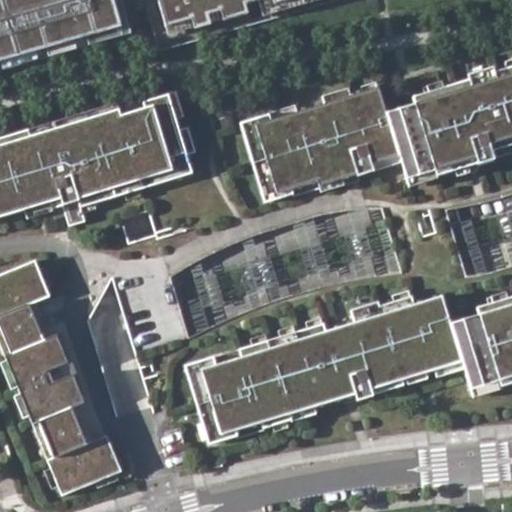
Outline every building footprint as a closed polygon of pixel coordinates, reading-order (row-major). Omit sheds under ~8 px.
[(0,0),(0,61),(46,48),(48,57),(76,49),(74,40),(86,37),(89,45),(131,33),(121,0),(0,0)] [(157,0),(166,28),(191,20),(194,30),(210,25),(208,16),(220,12),(223,22),(248,14),(245,5),(258,1),(261,0),(272,0),(274,5),(291,0),(157,0)] [(261,0),(258,1),(261,9),(274,5),(272,0),(261,0)] [(74,40),(76,49),(89,45),(86,37),(74,40)] [(0,61),(0,70),(48,57),(46,48),(0,61)] [(511,66),(492,73),(494,80),(470,87),(468,80),(411,97),(413,105),(385,113),(377,87),(349,95),(323,103),(269,120),(267,114),(247,120),(239,123),(264,205),(272,202),(292,196),(291,191),(316,184),(318,188),(356,177),(356,179),(373,174),(370,164),(398,156),(405,179),(433,171),(435,176),(475,164),(476,165),(492,160),(490,152),(511,145),(511,66)] [(321,96),(323,103),(349,95),(346,87),(321,96)] [(81,208),(192,174),(186,155),(195,152),(188,128),(179,130),(168,95),(142,103),(144,109),(121,116),(119,110),(30,137),(28,130),(0,138),(0,218),(49,203),(52,210),(63,207),(69,227),(85,222),(81,208)] [(28,130),(30,137),(119,110),(117,103),(28,130)] [(35,262),(0,275),(0,328),(11,355),(5,357),(32,425),(38,422),(53,458),(47,460),(62,496),(121,472),(107,436),(86,445),(71,408),(84,403),(73,376),(47,387),(41,375),(67,364),(56,336),(44,341),(29,306),(49,297),(35,262)] [(184,366),(208,446),(216,443),(237,437),(235,432),(261,424),(263,429),(291,420),(290,415),(354,396),(357,402),(373,398),(372,396),(403,387),(402,382),(434,372),(430,361),(459,353),(462,363),(470,391),(498,383),(500,388),(511,384),(511,298),(476,309),(478,316),(450,325),(442,297),(414,305),(411,298),(379,307),(378,303),(350,311),(354,324),(325,332),(323,324),(239,350),(241,358),(215,366),(213,358),(193,364),(184,366)] [(0,328),(0,344),(5,357),(11,355),(0,328)] [(430,361),(434,372),(462,363),(459,353),(430,361)] [(38,422),(32,425),(47,460),(53,458),(38,422)]
